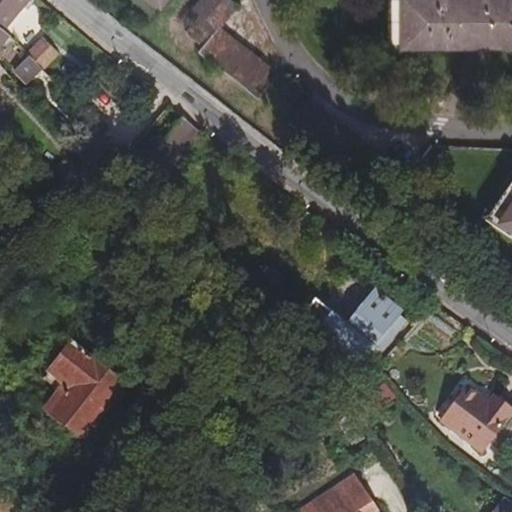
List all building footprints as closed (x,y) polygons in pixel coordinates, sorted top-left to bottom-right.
[(29,0),(0,0),(0,27),(4,31),(29,0)] [(219,28),(238,4),(232,0),(200,0),(193,9),(200,15),(186,32),(203,46),(198,52),(258,100),(278,75),(219,28)] [(511,0),(389,0),(389,44),(511,44),(511,0)] [(0,27),(0,48),(10,36),(4,31),(0,27)] [(59,54),(44,38),(27,54),(28,56),(42,71),(59,54)] [(42,71),(28,56),(14,70),(29,86),(42,71)] [(308,99),(288,123),(384,200),(404,176),(308,99)] [(201,131),(183,117),(138,170),(154,186),(201,131)] [(77,152),(90,167),(111,148),(97,133),(77,152)] [(72,208),(92,190),(80,176),(59,193),(72,208)] [(511,185),(490,217),(511,231),(511,185)] [(317,297),(300,318),(358,370),(376,347),(382,352),(407,320),(401,315),(402,314),(350,272),(323,303),(317,297)] [(125,385),(71,343),(52,369),(67,381),(63,386),(46,408),(84,438),(125,385)] [(67,381),(52,369),(47,374),(63,386),(67,381)] [(467,386),(440,421),(467,441),(474,433),(489,445),(511,413),(511,407),(496,395),(490,403),(467,386)] [(378,511),(350,470),(292,509),(294,511),(378,511)] [(511,511),(511,506),(502,498),(491,511),(511,511)]
